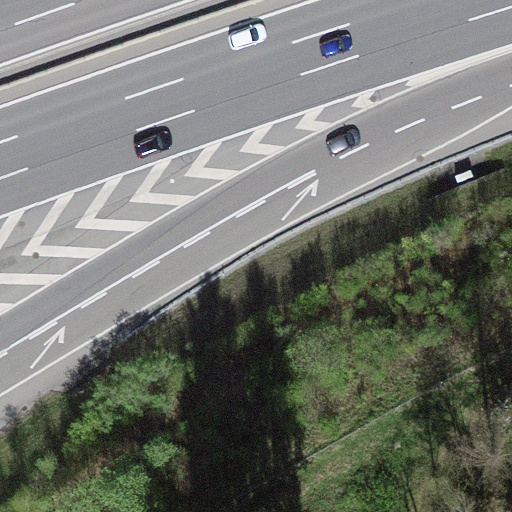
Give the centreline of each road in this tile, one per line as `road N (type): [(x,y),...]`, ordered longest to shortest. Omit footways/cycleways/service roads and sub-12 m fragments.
road 1 (motorway): [(0,353),(244,208),(511,77)]
road 2 (motorway): [(0,161),(480,0)]
road 3 (track): [(511,361),(483,375),(399,511)]
